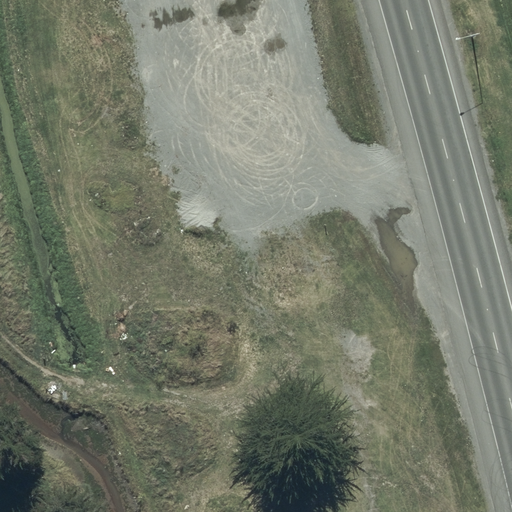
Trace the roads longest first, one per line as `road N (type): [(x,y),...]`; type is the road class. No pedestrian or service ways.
road 1 (track): [(252,0),(368,511)]
road 2 (trunk): [(511,404),(402,0)]
